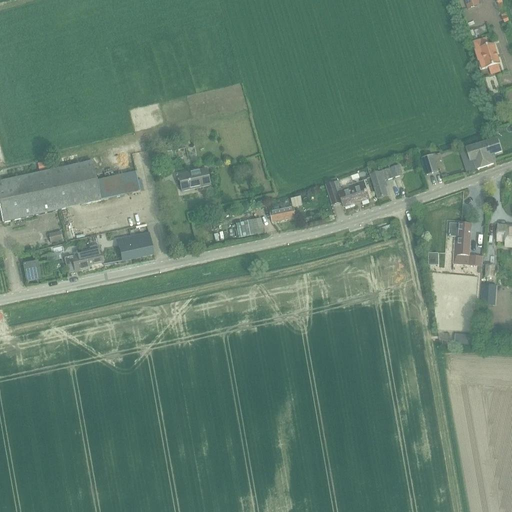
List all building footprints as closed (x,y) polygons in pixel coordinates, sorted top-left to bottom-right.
[(477,0),(464,0),(468,9),(480,6),(477,0)] [(484,61),(480,63),(482,71),(489,69),(491,75),(497,73),(496,67),(500,65),(494,45),(481,49),(484,61)] [(467,151),(467,153),(471,162),(474,161),(477,170),(494,165),(491,156),(501,152),(497,141),(467,151)] [(197,156),(204,154),(201,142),(194,144),(197,156)] [(438,172),(435,163),(434,157),(422,161),(427,176),(438,172)] [(140,193),(138,183),(135,173),(96,182),(92,162),(0,182),(0,212),(2,223),(140,193)] [(45,162),(37,164),(39,173),(47,171),(45,162)] [(370,175),(375,190),(378,200),(388,197),(385,188),(388,187),(386,181),(402,176),(399,167),(370,175)] [(178,176),(179,182),(181,192),(210,186),(207,176),(206,170),(178,176)] [(344,208),(356,204),(369,200),(364,185),(342,192),(339,182),(338,182),(337,179),(325,182),(333,206),(342,203),(344,208)] [(276,212),(269,213),(271,223),(294,219),(292,209),(284,211),(276,212)] [(251,222),(236,225),(238,238),(254,235),(253,231),(251,222)] [(394,224),(379,229),(381,236),(396,230),(394,224)] [(482,258),(469,257),(471,226),(460,225),(450,225),(449,238),(455,238),(454,265),(478,267),(482,267),(482,258)] [(511,247),(511,227),(499,227),(498,242),(505,242),(505,247),(511,247)] [(126,239),(117,241),(122,262),(153,255),(148,234),(126,239)] [(82,255),(64,259),(68,274),(88,270),(87,266),(102,263),(99,248),(98,246),(89,248),(90,251),(81,253),(82,255)] [(60,254),(46,256),(47,262),(61,260),(60,254)] [(38,262),(23,264),(26,282),(41,280),(38,262)] [(482,285),(481,305),(495,306),(497,286),(482,285)] [(455,335),(455,345),(472,346),(473,336),(455,335)]
